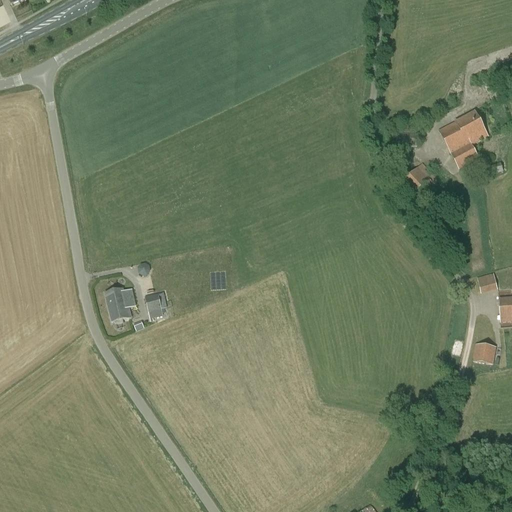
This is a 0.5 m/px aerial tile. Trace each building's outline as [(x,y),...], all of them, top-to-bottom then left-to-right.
[(439,133),(451,157),(452,157),(459,171),(480,160),(472,147),(488,138),(475,113),(454,124),(454,125),(439,133)] [(396,149),(416,149),(417,134),(395,134),(396,149)] [(501,164),(491,167),(493,176),(503,173),(501,164)] [(411,198),(429,182),(417,169),(399,186),(411,198)] [(150,264),(139,265),(140,276),(151,275),(150,264)] [(494,274),(477,279),(481,296),(498,291),(494,274)] [(127,306),(123,291),(105,295),(112,324),(130,319),(127,306)] [(148,315),(150,321),(163,318),(162,312),(158,295),(145,298),(148,315)] [(511,322),(511,298),(498,300),(500,324),(511,322)] [(144,330),(141,323),(134,326),(136,333),(144,330)] [(495,354),(496,349),(475,346),(472,364),(493,367),(493,366),(500,367),(502,355),(495,354)]
